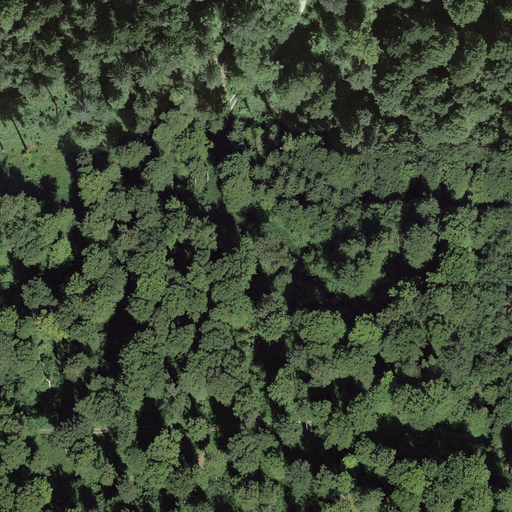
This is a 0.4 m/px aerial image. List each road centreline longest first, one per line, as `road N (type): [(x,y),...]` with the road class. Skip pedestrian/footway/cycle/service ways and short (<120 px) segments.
road 1 (track): [(511,451),(429,429),(347,421),(32,430),(0,423)]
road 2 (track): [(303,0),(225,113),(221,147),(237,174),(273,202),(313,215),(511,211)]
